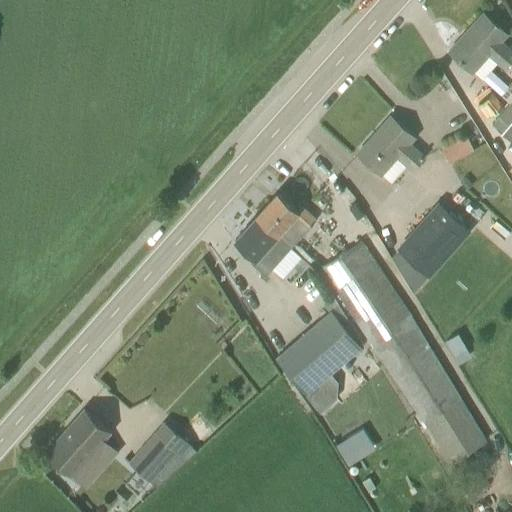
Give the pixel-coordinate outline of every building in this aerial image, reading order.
[(511,51),(500,41),(507,34),(483,13),(449,51),(473,72),(488,55),(502,68),(511,56),(511,51)] [(511,99),(492,123),(511,140),(511,99)] [(412,168),(424,155),(409,141),(413,136),(391,116),(358,153),(381,174),(398,155),(412,168)] [(441,149),(450,163),(475,148),(466,133),(441,149)] [(291,247),(306,231),(317,219),(302,206),(298,211),(277,193),(255,217),(290,248),(291,247)] [(469,230),(439,203),(399,248),(429,275),(469,230)] [(291,247),(290,248),(255,217),(235,239),(257,259),(253,263),(266,275),(271,270),(282,279),(293,267),(301,273),(309,264),(291,247)] [(321,268),(332,284),(459,476),(473,466),(466,455),(487,440),(425,337),(361,241),(321,268)] [(338,382),(331,373),(361,348),(331,311),(276,357),(307,394),(322,412),(337,399),(338,382)] [(111,431),(85,408),(45,452),(72,476),(96,449),(111,431)] [(199,418),(180,436),(193,450),(212,431),(199,418)] [(157,490),(197,455),(164,424),(128,465),(157,490)] [(334,443),(346,464),(374,447),(361,426),(334,443)]
